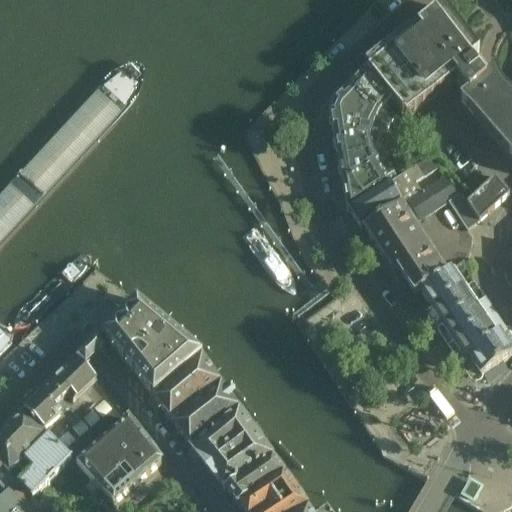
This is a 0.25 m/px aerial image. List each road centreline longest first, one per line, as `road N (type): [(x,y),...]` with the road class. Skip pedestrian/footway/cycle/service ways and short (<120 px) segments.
road 1 (residential): [(478,429),(457,418),(325,228),(306,147),(306,117),(319,86),(426,0)]
road 2 (residential): [(0,412),(79,334),(100,359)]
road 3 (residential): [(100,359),(181,463)]
